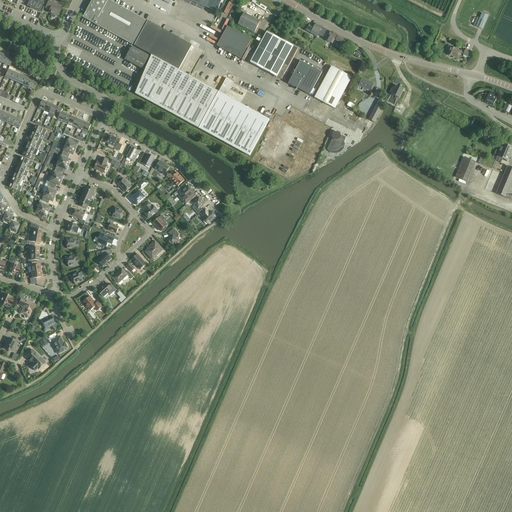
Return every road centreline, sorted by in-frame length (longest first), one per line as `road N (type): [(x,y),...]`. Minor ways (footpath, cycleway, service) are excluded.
road 1 (track): [(474,189),(458,202),(413,312),(397,381),(343,511)]
road 2 (unclassified): [(302,106),(129,0)]
road 3 (unclassified): [(473,75),(377,48),(286,0)]
road 4 (residential): [(55,229),(20,213),(0,184),(28,112)]
road 5 (residential): [(213,204),(177,163),(101,123)]
